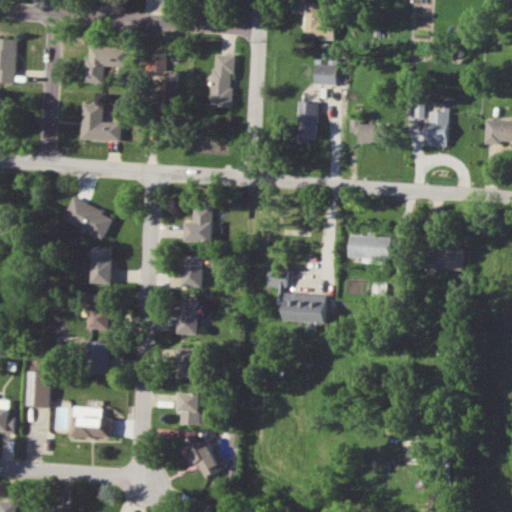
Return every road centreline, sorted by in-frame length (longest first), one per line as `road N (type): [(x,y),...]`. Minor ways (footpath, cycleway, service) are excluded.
road 1 (residential): [(0,158),(511,200)]
road 2 (residential): [(155,169),(148,475),(0,466)]
road 3 (residential): [(0,3),(54,18),(260,35)]
road 4 (residential): [(261,0),(255,180)]
road 5 (residential): [(54,18),(51,162)]
